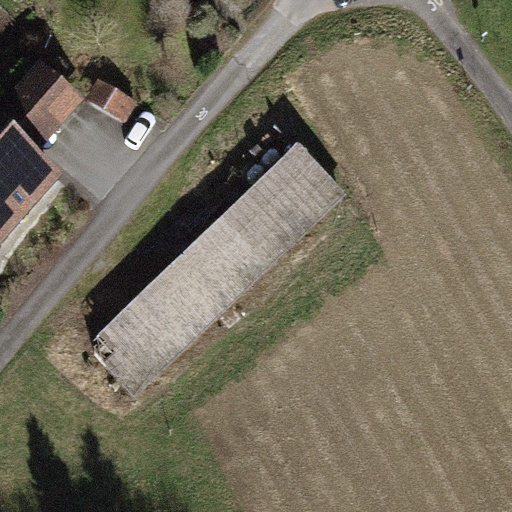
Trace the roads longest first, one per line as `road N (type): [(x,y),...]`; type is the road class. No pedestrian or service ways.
road 1 (track): [(0,347),(247,61),(289,0)]
road 2 (track): [(511,122),(428,0)]
